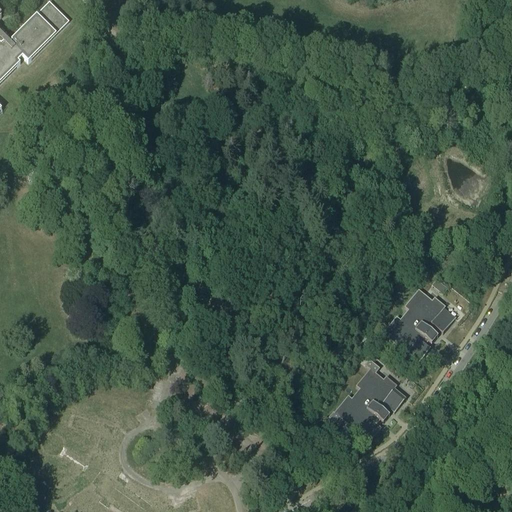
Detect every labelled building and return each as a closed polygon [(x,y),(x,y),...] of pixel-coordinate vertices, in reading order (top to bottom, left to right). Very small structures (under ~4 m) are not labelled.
[(0,42),(3,45),(1,47),(0,46),(0,113),(1,112),(0,110),(0,85),(20,66),(18,64),(22,59),(28,65),(69,24),(49,5),(11,43),(12,44),(10,45),(0,35),(0,20),(1,20),(0,19),(0,42)] [(447,291),(436,282),(431,288),(443,297),(447,291)] [(400,322),(396,319),(382,337),(395,348),(393,351),(404,360),(406,357),(417,366),(416,368),(417,368),(430,352),(425,348),(428,344),(431,347),(438,339),(434,336),(437,332),(443,337),(456,320),(455,320),(454,322),(443,313),(445,310),(434,300),(432,303),(418,292),(404,310),(407,313),(400,322)] [(363,337),(358,342),(369,352),(374,346),(363,337)] [(378,354),(374,360),(385,369),(390,363),(378,354)] [(351,401),(348,398),(333,416),(347,427),(344,430),(355,439),(358,436),(370,445),(381,431),(376,427),(379,423),(383,426),(389,418),(386,415),(389,411),(394,415),(406,401),(394,392),(397,388),(386,379),(383,382),(370,371),(355,389),(359,392),(351,401)] [(193,398),(197,387),(188,384),(184,395),(193,398)]
